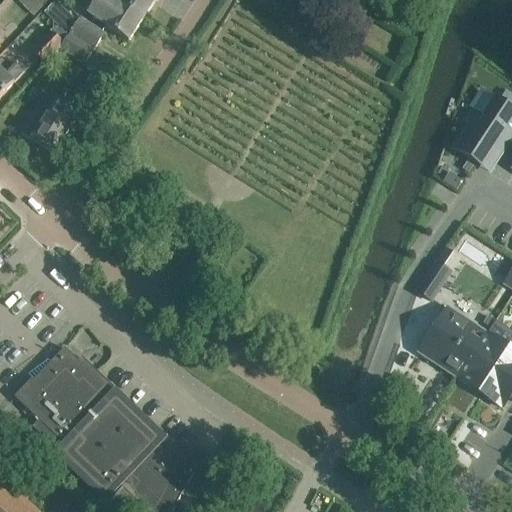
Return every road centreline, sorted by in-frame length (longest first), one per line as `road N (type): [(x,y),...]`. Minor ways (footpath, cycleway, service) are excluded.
road 1 (unclassified): [(470,511),(152,304),(52,220)]
road 2 (unknown): [(345,431),(468,197),(511,208)]
road 3 (residential): [(52,220),(208,0)]
